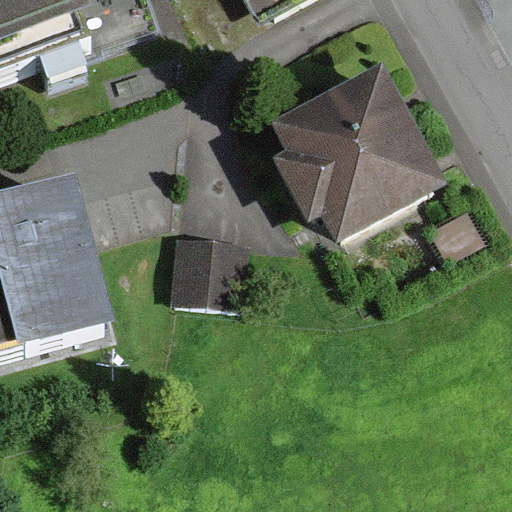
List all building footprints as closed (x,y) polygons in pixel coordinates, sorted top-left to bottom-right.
[(81,0),(0,0),(0,96),(158,37),(143,0),(84,0),(82,1),(81,0)] [(215,0),(218,3),(224,0),(241,0),(256,29),(312,0),(215,0)] [(445,207),(383,92),(278,148),(339,263),(445,207)] [(76,216),(0,237),(0,384),(115,352),(76,216)] [(250,267),(195,262),(189,322),(244,327),(250,267)]
